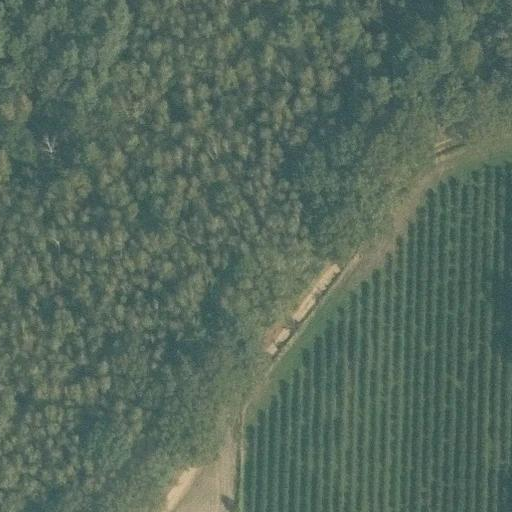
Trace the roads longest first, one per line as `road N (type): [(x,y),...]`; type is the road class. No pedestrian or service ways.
road 1 (track): [(422,156),(132,511)]
road 2 (track): [(511,26),(460,79),(422,156)]
